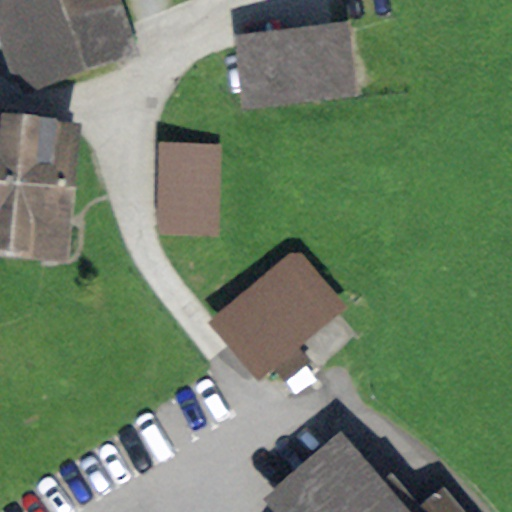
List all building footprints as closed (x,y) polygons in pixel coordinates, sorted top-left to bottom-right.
[(1,0),(27,81),(130,49),(114,0),(1,0)] [(353,28),(234,39),(241,113),(360,102),(353,28)] [(0,258),(75,264),(83,133),(0,127),(0,258)] [(212,229),(215,151),(162,150),(160,228),(212,229)] [(293,253),(216,320),(266,378),(343,310),(293,253)] [(408,511),(342,439),(267,507),(272,511),(408,511)]
